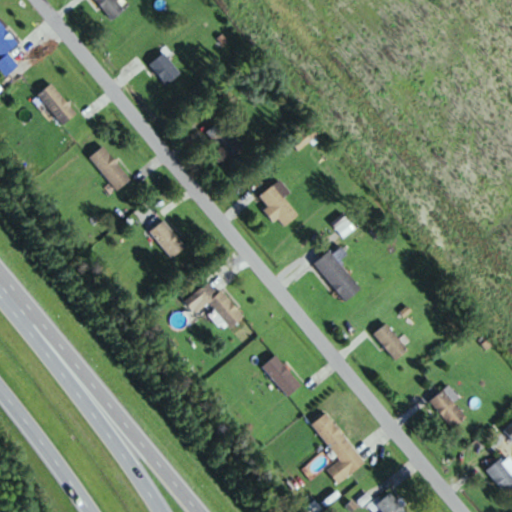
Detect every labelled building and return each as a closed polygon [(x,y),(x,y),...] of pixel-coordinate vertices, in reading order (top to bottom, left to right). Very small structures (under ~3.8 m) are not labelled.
[(125,10),(117,0),(95,0),(112,21),(125,10)] [(18,45),(0,20),(0,70),(5,77),(18,68),(8,52),(18,45)] [(166,86),(180,74),(163,54),(150,65),(166,86)] [(77,116),(51,84),(37,96),(62,127),(77,116)] [(205,133),(230,164),(245,153),(221,121),(205,133)] [(131,179),(103,147),(89,159),(117,192),(131,179)] [(257,199),(276,222),(278,219),(285,227),(298,216),(285,199),(290,195),(279,181),(257,199)] [(186,247),(163,221),(150,233),(172,259),(186,247)] [(330,252),(314,264),(345,303),(361,290),(338,260),(346,254),(342,249),(334,256),(330,252)] [(221,290),(217,293),(209,282),(184,302),(195,315),(209,304),(229,329),(243,318),(221,290)] [(373,335),(395,362),(408,351),(386,324),(373,335)] [(261,368),(288,398),(302,386),(275,356),(261,368)] [(468,417),(442,391),(429,403),(454,430),(468,417)] [(337,485),(364,465),(327,414),(312,425),(339,462),(326,470),(337,485)] [(484,471),(506,497),(511,491),(511,475),(499,459),(484,471)] [(381,511),(406,511),(389,493),(375,505),(381,511)]
